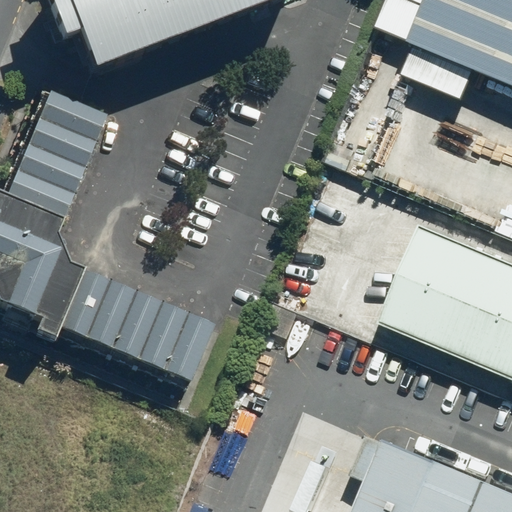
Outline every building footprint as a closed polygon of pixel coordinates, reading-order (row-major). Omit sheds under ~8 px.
[(77,0),(108,73),(283,0),(77,0)] [(511,0),(435,0),(418,43),(450,52),(511,77),(511,0)] [(59,233),(107,115),(51,93),(6,197),(0,193),(0,302),(41,320),(36,333),(55,339),(59,331),(189,384),(213,324),(70,264),(59,233)] [(511,278),(420,241),(380,338),(511,391),(511,278)] [(511,511),(511,464),(401,420),(363,511),(511,511)]
